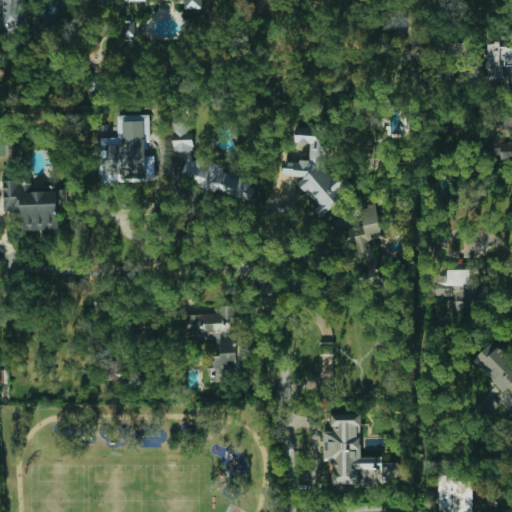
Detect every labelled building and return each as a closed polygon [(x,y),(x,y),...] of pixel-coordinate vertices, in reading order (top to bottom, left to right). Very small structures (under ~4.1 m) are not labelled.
[(2,0),(2,29),(24,29),(24,0),(2,0)] [(134,0),(184,0),(185,9),(205,8),(204,0),(100,0),(101,1),(134,0)] [(135,21),(123,22),(124,41),(136,40),(135,21)] [(511,46),(501,47),(501,43),(487,43),(488,76),(485,76),(485,92),(509,91),(509,76),(503,76),(503,66),(511,65),(511,46)] [(149,114),(118,115),(119,137),(100,137),(100,181),(156,180),(155,156),(150,156),(149,114)] [(181,178),(251,201),(255,188),(251,187),(251,175),(240,172),(239,176),(224,172),(224,164),(201,157),(196,158),(192,152),(194,147),(194,134),(188,133),(188,116),(172,117),(173,152),(184,151),(187,152),(188,158),(181,178)] [(484,123),(487,156),(501,155),(501,160),(511,158),(511,116),(506,117),(507,132),(511,131),(511,138),(511,142),(499,143),(497,122),(484,123)] [(295,126),(295,143),(309,143),(309,160),(286,161),(284,168),(284,174),(289,176),(302,176),(299,183),(317,205),(315,210),(321,217),(346,197),(350,186),(344,178),(331,174),(326,167),(326,126),(295,126)] [(23,230),(57,229),(57,213),(68,213),(68,190),(33,191),(33,180),(3,181),(4,213),(22,212),(23,230)] [(383,238),(376,203),(359,207),(363,225),(337,231),(341,247),(383,238)] [(435,294),(476,295),(477,263),(440,262),(439,274),(435,274),(435,294)] [(188,314),(188,350),(199,350),(199,339),(221,339),(221,357),(209,357),(209,379),(236,379),(235,323),(243,323),(243,312),(235,312),(235,305),(219,306),(219,314),(188,314)] [(511,391),(511,361),(493,341),(472,361),(503,393),(509,388),(511,391)] [(125,378),(122,359),(107,361),(110,380),(125,378)] [(362,414),(333,414),(332,431),(325,431),(324,460),(333,461),(332,484),(392,486),(392,463),(382,463),(382,460),(372,460),(372,461),(361,461),(362,414)] [(441,475),(439,511),(462,511),(463,498),(467,498),(467,475),(441,475)]
